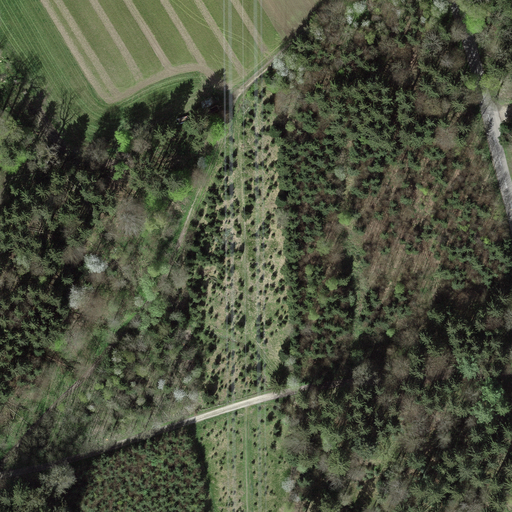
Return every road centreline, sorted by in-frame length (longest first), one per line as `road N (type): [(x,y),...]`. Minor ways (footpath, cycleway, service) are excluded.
road 1 (track): [(511,372),(289,391),(0,476)]
road 2 (tertiary): [(454,0),(511,208)]
